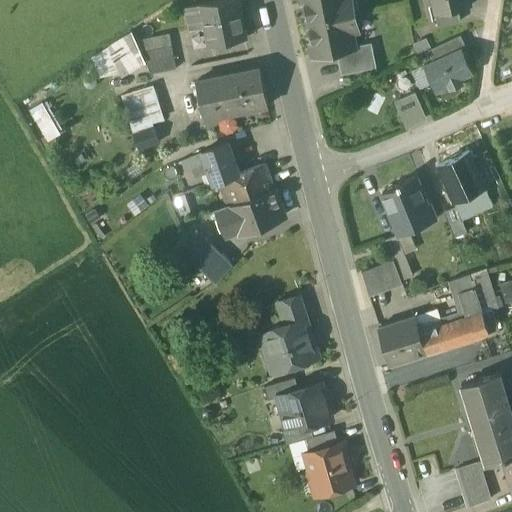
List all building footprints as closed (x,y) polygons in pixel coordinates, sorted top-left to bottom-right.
[(235,0),(224,0),(201,5),(206,27),(209,45),(244,38),(235,0)] [(304,4),(308,24),(354,14),(350,0),(300,0),(302,4),(304,4)] [(432,0),(436,15),(458,9),(471,6),(469,0),(432,0)] [(189,30),(206,27),(201,5),(184,9),(189,30)] [(436,15),(439,28),(461,22),(458,9),(436,15)] [(357,32),(354,14),(308,24),(312,43),(310,43),(313,57),(336,52),(355,48),(354,47),(351,33),(357,32)] [(108,47),(120,76),(144,61),(141,54),(135,41),(131,32),(108,47)] [(169,34),(135,41),(141,54),(172,47),(169,34)] [(428,51),(433,62),(461,49),(462,50),(465,48),(460,36),(428,51)] [(336,52),(341,75),(376,68),(371,43),(354,47),(355,48),(336,52)] [(144,61),(150,75),(177,69),(172,47),(141,54),(144,61)] [(432,84),(435,92),(447,86),(449,90),(463,84),(461,80),(473,74),(462,50),(461,49),(433,62),(424,66),(432,84)] [(432,84),(424,66),(412,72),(420,90),(432,84)] [(198,84),(206,119),(268,104),(260,69),(198,84)] [(154,88),(134,96),(145,126),(155,122),(166,118),(154,88)] [(394,101),(406,127),(425,119),(414,93),(394,101)] [(157,128),(155,122),(145,126),(134,96),(122,101),(136,136),(157,128)] [(46,101),(29,109),(45,141),(62,133),(46,101)] [(162,142),(157,128),(136,136),(134,137),(139,151),(162,142)] [(230,143),(202,153),(205,164),(213,185),(220,182),(220,181),(231,177),(239,174),(239,173),(230,143)] [(203,165),(205,164),(202,153),(181,161),(184,171),(203,165)] [(439,166),(455,203),(484,190),(467,153),(439,166)] [(265,164),(239,173),(239,174),(231,177),(232,181),(222,185),(229,205),(274,189),(265,164)] [(383,192),(399,234),(409,230),(435,220),(429,203),(426,204),(415,175),(397,182),(399,186),(383,192)] [(274,189),(229,205),(237,225),(239,233),(283,215),(274,189)] [(493,208),(484,190),(455,203),(458,208),(456,208),(462,222),(493,208)] [(226,229),(237,225),(229,205),(219,209),(226,229)] [(444,213),(454,238),(466,233),(462,222),(456,208),(444,213)] [(417,251),(409,230),(399,234),(396,235),(404,256),(417,251)] [(177,250),(214,284),(232,264),(195,231),(177,250)] [(384,239),(392,260),(404,256),(396,235),(384,239)] [(412,277),(404,256),(392,260),(401,281),(412,277)] [(401,281),(392,260),(360,273),(368,295),(401,282),(401,281)] [(469,274),(474,289),(482,315),(498,310),(485,268),(469,274)] [(447,282),(451,296),(457,294),(474,289),(469,274),(447,282)] [(511,279),(499,283),(505,303),(511,301),(511,279)] [(488,334),(482,315),(474,289),(457,294),(462,311),(456,313),(440,318),(437,319),(439,324),(418,331),(425,353),(488,334)] [(451,296),(456,313),(462,311),(457,294),(451,296)] [(277,302),(285,324),(305,318),(305,319),(307,318),(299,295),(277,302)] [(437,308),(414,315),(418,331),(439,324),(437,319),(440,318),(437,308)] [(377,327),(389,365),(425,353),(418,331),(414,315),(377,327)] [(276,356),(281,369),(317,357),(305,319),(305,318),(285,324),(268,330),(268,331),(262,337),(267,354),(276,356)] [(273,372),(281,369),(276,356),(267,354),(273,372)] [(486,464),(505,458),(511,456),(511,412),(499,372),(477,379),(478,380),(461,385),(486,464)] [(264,386),(268,400),(278,397),(278,395),(298,389),(294,377),(264,386)] [(330,418),(326,403),(322,390),(320,383),(298,389),(278,395),(278,397),(288,429),(288,431),(309,424),(330,418)] [(327,389),(322,390),(326,403),(330,401),(327,389)] [(286,444),(305,438),(312,436),(309,424),(288,431),(288,429),(282,431),(286,444)] [(334,430),(312,436),(305,438),(309,452),(338,443),(334,430)] [(323,492),(327,494),(334,492),(337,488),(352,484),(340,443),(338,443),(309,452),(305,453),(313,480),(316,479),(320,493),(323,492)] [(456,469),(467,507),(490,499),(478,462),(456,469)]
